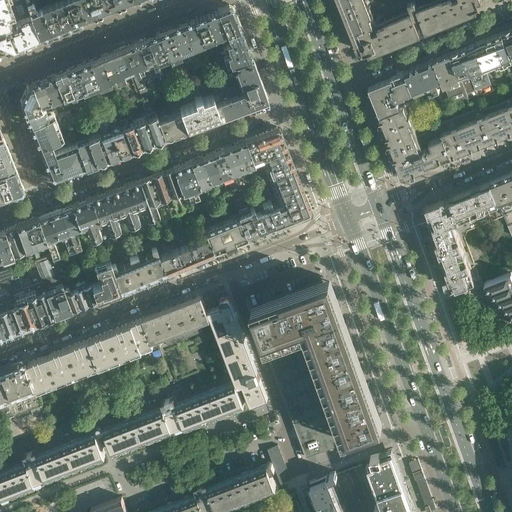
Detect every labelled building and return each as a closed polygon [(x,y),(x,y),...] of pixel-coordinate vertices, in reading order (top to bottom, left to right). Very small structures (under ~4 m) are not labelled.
[(15,0),(14,1),(10,2),(14,12),(17,11),(19,17),(20,19),(29,41),(40,37),(25,0),(15,0)] [(51,32),(41,8),(38,9),(34,1),(37,0),(25,0),(40,37),(51,32)] [(74,23),(65,0),(60,0),(53,3),(63,27),(74,23)] [(86,18),(78,0),(65,0),(74,23),(86,18)] [(97,13),(92,0),(78,0),(86,18),(97,13)] [(109,9),(105,0),(92,0),(97,13),(109,9)] [(121,4),(119,0),(105,0),(109,9),(121,4)] [(421,33),(414,18),(420,15),(417,9),(418,9),(417,6),(417,5),(416,5),(414,0),(408,3),(410,8),(410,9),(411,12),(378,25),(373,23),(364,0),(339,0),(345,12),(349,22),(348,23),(359,49),(362,47),(364,50),(365,50),(365,51),(368,50),(370,53),(396,43),(395,42),(403,39),(403,40),(421,33)] [(440,0),(418,9),(417,9),(420,15),(426,31),(477,10),(476,6),(479,5),(479,4),(478,1),(479,0),(440,0)] [(12,25),(15,18),(19,17),(17,11),(14,12),(10,2),(0,6),(0,41),(13,48),(29,41),(20,19),(16,20),(18,25),(7,29),(6,27),(12,25)] [(63,27),(53,3),(41,8),(51,32),(63,27)] [(240,26),(235,13),(235,12),(234,12),(232,6),(232,5),(228,4),(218,8),(228,32),(240,27),(240,26)] [(228,32),(218,8),(205,13),(215,37),(228,32)] [(215,37),(205,13),(194,18),(203,42),(215,37)] [(203,42),(194,18),(182,22),(192,47),(203,42)] [(192,47),(182,22),(170,27),(180,51),(192,47)] [(511,26),(511,27),(510,27),(509,27),(509,28),(506,29),(505,29),(505,30),(503,30),(511,56),(511,26)] [(180,51),(170,27),(159,32),(168,56),(180,51)] [(244,37),(240,27),(228,32),(227,34),(230,42),(244,37)] [(497,32),(494,33),(507,71),(511,69),(511,56),(503,30),(501,31),(502,31),(497,33),(497,32)] [(168,56),(159,32),(147,37),(157,61),(168,56)] [(487,36),(486,37),(499,74),(507,71),(494,33),(491,35),(492,35),(487,37),(487,36)] [(157,61),(147,37),(138,40),(146,62),(151,60),(153,66),(158,64),(157,61)] [(244,37),(230,42),(225,44),(228,54),(248,46),(244,37)] [(499,74),(486,37),(483,38),(476,41),(476,40),(475,41),(485,66),(489,77),(493,89),(503,86),(499,74)] [(146,62),(138,40),(128,44),(140,72),(144,70),(141,64),(146,62)] [(485,66),(475,41),(473,42),(470,43),(469,43),(469,44),(463,46),(461,47),(461,46),(461,47),(469,69),(470,71),(473,70),(475,75),(483,72),(481,67),(485,66)] [(149,94),(140,72),(128,44),(110,52),(121,79),(125,77),(123,71),(128,69),(139,98),(149,94)] [(251,56),(250,52),(248,46),(228,54),(225,55),(229,64),(251,56)] [(469,69),(461,47),(460,47),(457,49),(457,48),(456,48),(456,49),(451,51),(451,50),(450,51),(459,73),(469,69)] [(465,89),(459,73),(450,51),(434,57),(441,78),(451,104),(468,98),(465,89)] [(121,79),(110,52),(100,55),(109,77),(114,75),(117,81),(121,79)] [(110,79),(109,77),(100,55),(89,60),(99,84),(110,79)] [(268,99),(259,74),(252,56),(251,56),(229,64),(225,66),(234,89),(213,96),(221,116),(222,116),(222,115),(228,112),(229,113),(229,112),(236,109),(237,110),(237,109),(244,106),(244,107),(245,107),(268,99)] [(441,78),(434,57),(433,58),(429,60),(429,59),(428,60),(425,61),(424,61),(435,90),(439,88),(436,80),(441,78)] [(99,84),(89,60),(77,65),(87,89),(99,84)] [(435,90),(424,61),(424,62),(421,63),(415,65),(423,85),(427,83),(430,92),(435,90)] [(87,89),(77,65),(66,69),(75,93),(87,89)] [(423,85),(415,65),(409,67),(410,68),(406,69),(413,89),(423,85)] [(75,93),(66,69),(54,74),(64,98),(75,93)] [(412,92),(412,91),(413,90),(413,89),(406,69),(390,75),(391,77),(370,86),(380,112),(380,113),(400,105),(397,97),(405,93),(406,94),(407,94),(408,94),(409,94),(410,93),(411,93),(412,92)] [(64,98),(54,74),(43,78),(53,102),(64,98)] [(493,89),(489,77),(474,83),(475,85),(478,95),(493,89)] [(53,102),(43,78),(31,83),(40,104),(40,105),(40,107),(53,102)] [(40,104),(31,83),(27,85),(27,84),(27,86),(21,99),(20,100),(26,115),(39,110),(38,106),(40,105),(40,104)] [(478,95),(475,85),(465,89),(468,98),(478,95)] [(221,116),(213,96),(201,100),(199,97),(193,99),(194,103),(179,108),(180,109),(187,129),(188,128),(193,126),(193,125),(220,115),(220,116),(221,116)] [(433,163),(511,130),(511,97),(482,109),(480,106),(425,128),(426,131),(418,134),(410,113),(408,113),(404,103),(403,104),(400,105),(380,113),(389,136),(388,137),(393,148),(385,151),(393,176),(401,173),(402,175),(427,165),(426,163),(432,161),(433,163)] [(131,150),(122,126),(115,107),(92,115),(99,134),(108,158),(131,150)] [(31,125),(54,117),(52,113),(47,115),(45,108),(39,110),(26,115),(31,125)] [(187,129),(180,109),(179,108),(164,110),(163,110),(163,111),(157,117),(157,118),(165,137),(171,136),(173,134),(179,132),(182,132),(187,129)] [(165,137),(157,118),(157,117),(156,113),(144,117),(153,141),(165,137)] [(58,128),(54,117),(31,125),(35,136),(58,128)] [(153,141),(144,117),(133,122),(142,145),(153,141)] [(142,145),(133,122),(122,126),(131,150),(142,145)] [(283,136),(280,129),(280,128),(277,127),(276,127),(255,135),(259,145),(283,136)] [(63,140),(58,128),(35,136),(40,148),(52,144),(63,140)] [(108,158),(99,134),(88,138),(97,162),(108,158)] [(247,138),(245,139),(254,162),(255,163),(261,161),(263,160),(262,156),(286,146),(283,136),(259,145),(255,135),(247,138)] [(97,162),(88,138),(77,143),(77,144),(86,166),(97,162)] [(243,166),(254,162),(245,139),(234,143),(243,166)] [(243,166),(234,143),(223,147),(232,170),(243,166)] [(63,175),(55,153),(52,144),(40,148),(47,167),(47,168),(50,176),(55,178),(63,175)] [(86,166),(77,144),(66,148),(66,149),(74,171),(86,166)] [(11,156),(9,151),(7,145),(7,146),(0,148),(0,160),(11,156)] [(263,160),(261,161),(264,168),(266,167),(265,165),(290,156),(286,146),(262,156),(263,160)] [(232,170),(223,147),(212,151),(221,175),(232,170)] [(74,171),(66,149),(55,153),(63,175),(74,171)] [(221,175),(212,151),(201,155),(210,179),(221,175)] [(210,179),(201,155),(190,159),(199,183),(210,179)] [(15,166),(11,156),(0,160),(0,172),(4,171),(15,166)] [(266,167),(264,168),(267,176),(269,175),(294,165),(290,156),(265,165),(266,167)] [(199,183),(190,159),(182,162),(193,194),(198,192),(196,186),(200,185),(199,183)] [(193,194),(182,162),(173,166),(182,189),(183,191),(187,190),(189,195),(193,194)] [(269,175),(267,176),(270,184),(271,184),(273,183),(297,174),(294,165),(269,175)] [(23,186),(17,171),(17,170),(15,167),(15,166),(4,171),(13,194),(21,191),(22,191),(23,187),(23,186)] [(182,189),(173,166),(162,170),(176,208),(177,210),(183,208),(176,191),(182,189)] [(176,208),(162,170),(151,174),(159,198),(165,196),(171,210),(176,208)] [(13,194),(4,171),(0,172),(0,198),(1,198),(13,194)] [(511,171),(490,180),(511,235),(511,234),(511,171)] [(159,198),(151,174),(140,178),(154,217),(159,215),(154,200),(159,198)] [(273,183),(271,184),(274,192),(281,189),(300,182),(297,174),(273,183)] [(238,187),(234,176),(228,178),(232,189),(238,187)] [(154,217),(140,178),(130,182),(139,206),(144,204),(143,206),(147,216),(143,217),(151,237),(152,241),(152,242),(162,239),(154,217)] [(465,236),(468,229),(504,215),(490,180),(454,194),(455,197),(445,201),(444,198),(425,205),(438,240),(435,241),(440,253),(443,252),(448,267),(445,268),(450,280),(453,279),(456,287),(481,278),(465,236)] [(139,206),(130,182),(120,185),(134,222),(140,220),(136,209),(134,208),(139,206)] [(276,225),(267,203),(259,182),(250,185),(252,191),(260,211),(267,229),(276,225)] [(274,192),(277,201),(280,200),(304,191),(300,182),(281,189),(274,192)] [(140,238),(134,222),(120,185),(111,189),(115,200),(119,213),(125,211),(124,213),(127,220),(125,221),(132,240),(140,238)] [(252,191),(250,185),(242,189),(244,194),(252,191)] [(119,213),(115,200),(111,189),(101,193),(115,229),(121,227),(116,216),(114,215),(119,213)] [(239,206),(236,199),(242,196),(245,204),(247,203),(244,194),(242,189),(230,193),(236,207),(239,206)] [(277,201),(276,202),(277,204),(278,206),(287,202),(289,207),(307,200),(304,191),(280,200),(277,201)] [(115,229),(101,193),(91,196),(101,220),(105,218),(105,220),(109,232),(115,229)] [(101,220),(91,196),(82,200),(95,237),(101,234),(97,223),(95,222),(101,220)] [(95,237),(82,200),(72,203),(72,204),(81,228),(86,226),(85,227),(89,239),(95,237)] [(310,212),(311,209),(307,200),(289,207),(280,211),(284,222),(310,212)] [(284,222),(280,211),(278,206),(277,204),(273,206),(272,202),(267,203),(276,225),(284,222)] [(289,207),(287,202),(278,206),(280,211),(289,207)] [(81,228),(72,204),(61,208),(75,246),(81,244),(75,230),(81,228)] [(75,246),(61,208),(49,212),(59,236),(64,234),(64,237),(68,249),(75,246)] [(267,229),(260,211),(257,212),(255,208),(250,210),(259,232),(260,232),(267,229)] [(259,232),(250,210),(250,209),(238,214),(247,237),(259,232)] [(65,269),(53,238),(59,236),(49,212),(38,216),(47,240),(52,254),(51,254),(57,272),(65,269)] [(247,237),(238,214),(238,213),(204,227),(205,230),(214,250),(247,237)] [(47,240),(38,216),(27,220),(36,245),(47,240)] [(36,245),(27,220),(16,224),(25,249),(36,245)] [(25,249),(16,224),(4,228),(14,253),(25,249)] [(14,253),(4,228),(0,230),(0,250),(2,257),(14,253)] [(209,253),(209,252),(214,250),(205,230),(198,233),(195,234),(204,254),(206,254),(209,253)] [(194,258),(186,238),(184,234),(174,238),(178,247),(184,262),(194,258)] [(204,254),(195,234),(186,238),(194,258),(204,254)] [(130,249),(142,245),(140,241),(131,244),(129,245),(130,249)] [(119,253),(130,249),(129,245),(122,248),(117,249),(119,253)] [(165,270),(159,255),(155,245),(151,247),(153,253),(146,256),(154,275),(165,270)] [(184,262),(178,247),(168,251),(175,266),(179,264),(180,265),(183,264),(184,263),(184,262)] [(124,265),(119,253),(117,249),(106,254),(110,262),(96,267),(93,259),(81,263),(86,277),(88,276),(90,283),(96,298),(117,290),(121,289),(132,284),(124,265)] [(175,266),(168,251),(159,255),(165,270),(166,270),(168,270),(171,269),(171,268),(175,266)] [(154,275),(146,256),(139,259),(137,253),(133,254),(143,279),(144,279),(154,275)] [(63,286),(57,272),(51,254),(34,261),(40,276),(42,282),(55,314),(59,312),(79,304),(73,289),(70,291),(68,284),(63,286)] [(143,279),(133,254),(128,256),(131,262),(124,265),(132,284),(133,284),(143,279)] [(18,265),(16,259),(5,263),(7,270),(15,266),(18,265)] [(40,276),(34,261),(34,260),(24,263),(31,280),(40,276)] [(24,263),(18,265),(15,266),(22,284),(31,280),(24,263)] [(26,295),(22,284),(15,266),(7,270),(0,272),(0,323),(4,333),(15,329),(5,303),(26,295)] [(511,281),(509,277),(511,276),(511,273),(511,271),(485,282),(491,288),(511,281)] [(96,298),(90,283),(86,284),(84,278),(81,279),(79,280),(88,301),(96,298)] [(371,394),(352,340),(353,339),(345,318),(344,318),(330,279),(252,307),(255,315),(264,338),(306,456),(348,441),(349,445),(377,435),(374,426),(380,424),(382,424),(379,415),(380,414),(372,393),(371,394)] [(79,280),(75,281),(74,282),(77,288),(73,289),(79,304),(88,301),(79,280)] [(497,295),(511,289),(511,283),(511,281),(491,288),(497,295)] [(45,317),(55,314),(42,282),(33,285),(35,291),(45,317)] [(503,302),(511,298),(511,289),(497,295),(503,302)] [(45,317),(35,291),(26,295),(28,299),(29,301),(36,321),(45,317)] [(210,315),(208,310),(202,294),(201,295),(178,303),(191,335),(202,331),(198,320),(210,315)] [(36,321),(29,301),(26,302),(25,300),(28,299),(26,295),(5,303),(15,329),(17,328),(30,324),(36,321)] [(177,428),(244,403),(244,402),(238,386),(243,384),(250,404),(268,397),(258,370),(255,372),(250,360),(254,359),(251,353),(248,355),(243,342),(246,341),(242,330),(239,331),(235,319),(238,318),(235,312),(232,313),(228,302),(231,301),(230,300),(231,300),(229,297),(227,296),(221,299),(220,301),(221,304),(208,310),(210,315),(211,318),(229,364),(235,380),(229,383),(230,385),(216,390),(215,388),(210,390),(211,392),(177,405),(174,396),(162,401),(164,407),(130,420),(130,418),(124,420),(125,422),(122,423),(111,427),(110,425),(105,427),(105,429),(113,450),(176,425),(177,428)] [(510,309),(511,307),(511,298),(503,302),(510,309)] [(191,335),(178,303),(167,308),(179,340),(191,335)] [(179,340),(167,308),(155,312),(163,333),(164,336),(167,344),(179,340)] [(163,333),(155,312),(143,317),(151,338),(163,333)] [(153,342),(151,338),(143,317),(133,321),(143,346),(153,342)] [(143,346),(133,321),(122,325),(132,350),(143,346)] [(132,350),(122,325),(111,329),(121,355),(132,350)] [(121,355),(111,329),(100,333),(110,359),(121,355)] [(110,359),(100,333),(89,338),(99,363),(110,359)] [(99,363),(89,338),(79,342),(89,367),(99,363)] [(89,367),(79,342),(69,346),(79,371),(89,367)] [(79,371),(69,346),(58,350),(64,364),(68,375),(79,371)] [(68,375),(64,364),(58,350),(48,354),(58,379),(68,375)] [(58,379),(48,354),(38,358),(47,383),(58,379)] [(47,383),(38,358),(28,362),(37,387),(47,383)] [(43,403),(37,387),(28,362),(27,362),(16,366),(4,371),(0,372),(0,418),(14,414),(43,403)] [(497,438),(489,414),(484,416),(479,417),(483,426),(488,441),(492,439),(497,438)] [(42,477),(101,455),(105,453),(97,432),(96,431),(91,433),(91,435),(77,440),(77,438),(71,440),(72,442),(38,455),(36,449),(24,454),(27,463),(0,473),(0,496),(43,480),(42,477)] [(280,450),(278,444),(268,448),(270,454),(280,450)] [(415,511),(411,498),(393,448),(370,456),(374,465),(368,467),(381,503),(375,505),(377,511),(415,511)] [(282,456),(280,450),(270,454),(272,460),(282,456)] [(506,463),(502,451),(498,452),(502,464),(506,463)] [(284,461),(282,456),(272,460),(273,461),(274,465),(284,461)] [(427,482),(424,475),(418,458),(414,460),(409,461),(418,485),(422,483),(427,482)] [(205,511),(276,485),(271,471),(274,470),(275,468),(274,465),(273,461),(272,461),(271,460),(267,462),(268,464),(268,465),(209,487),(207,481),(194,486),(198,495),(189,498),(188,495),(184,496),(185,500),(173,504),(171,501),(167,503),(168,506),(164,508),(164,506),(158,508),(159,510),(152,511),(205,511)] [(287,467),(284,461),(274,465),(275,468),(276,471),(287,467)] [(289,473),(287,467),(276,471),(279,477),(289,473)] [(291,479),(289,473),(279,477),(281,483),(291,479)] [(342,511),(328,477),(325,478),(324,475),(314,479),(315,482),(311,484),(322,511),(342,511)] [(128,511),(122,496),(91,508),(92,511),(128,511)] [(302,511),(296,498),(271,509),(272,511),(283,511),(292,508),(293,511),(302,511)] [(431,510),(427,498),(423,499),(427,511),(431,510)]
